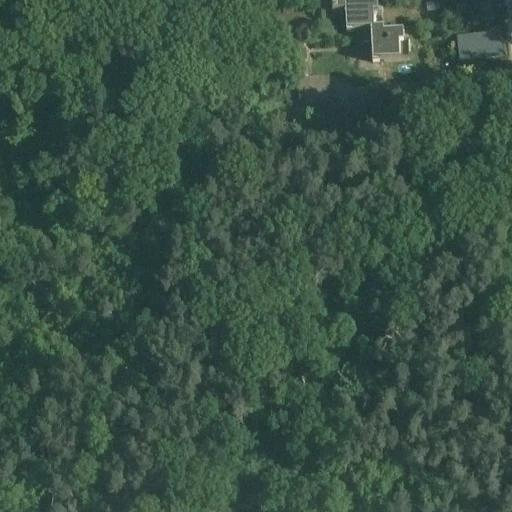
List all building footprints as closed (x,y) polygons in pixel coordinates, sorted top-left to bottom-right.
[(348,34),(359,33),(385,32),(384,13),(379,14),(378,3),(359,4),(359,0),(333,1),(333,15),(347,15),(348,34)] [(468,9),(457,10),(458,23),(469,22),(468,9)] [(385,34),(385,32),(359,33),(359,45),(372,45),(374,64),(410,62),(409,43),(404,43),(404,33),(385,34)] [(462,58),(502,55),(501,33),(460,35),(462,58)] [(297,52),(298,66),(308,66),(307,51),(303,51),(297,52)] [(330,91),(299,93),(300,105),(331,102),(330,91)]
